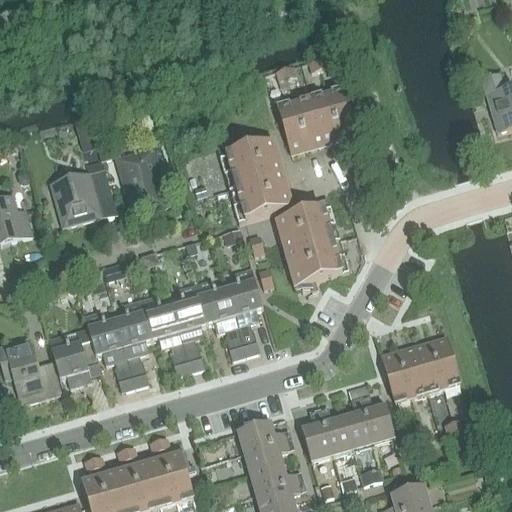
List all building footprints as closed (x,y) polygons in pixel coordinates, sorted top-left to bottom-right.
[(318,66),(321,77),(330,74),(327,63),(318,66)] [(312,79),(321,77),(318,66),(309,68),(312,79)] [(286,75),(288,85),(298,83),(295,72),(286,75)] [(279,88),(288,85),(286,75),(276,78),(279,88)] [(511,90),(504,93),(500,78),(482,83),(498,138),(511,133),(511,90)] [(357,141),(356,136),(344,93),(327,98),(341,146),(357,141)] [(341,146),(327,98),(311,102),(325,151),(341,146)] [(325,151),(311,102),(295,107),(308,155),(325,151)] [(308,155),(295,107),(278,112),(292,160),(308,155)] [(67,127),(69,140),(86,138),(85,125),(67,127)] [(275,146),(238,157),(229,159),(221,162),(220,162),(225,179),(232,177),(236,193),(285,179),(275,146)] [(235,147),(226,149),(229,159),(238,157),(235,147)] [(226,149),(218,152),(221,162),(229,159),(226,149)] [(118,152),(99,157),(102,167),(120,162),(118,152)] [(167,210),(157,176),(168,173),(162,152),(119,165),(135,219),(167,210)] [(105,174),(51,189),(63,232),(101,221),(96,205),(112,201),(105,174)] [(234,210),(239,228),(294,212),(285,179),(236,193),(241,209),(234,210)] [(0,246),(1,249),(32,240),(25,215),(17,217),(13,202),(0,205),(0,246)] [(322,214),(330,212),(327,202),(319,204),(322,214)] [(313,217),(322,214),(319,204),(310,207),(313,217)] [(275,228),(280,244),(285,260),(333,246),(329,231),(336,229),(331,212),(330,212),(322,214),(313,217),(275,228)] [(217,239),(220,250),(235,246),(231,235),(217,239)] [(252,253),(262,250),(260,240),(250,243),(252,253)] [(333,246),(285,260),(294,293),(301,291),(315,287),(349,277),(344,260),(338,262),(333,246)] [(252,253),(255,262),(265,259),(262,250),(252,253)] [(262,285),(272,282),(269,273),(259,275),(262,285)] [(263,314),(252,274),(234,279),(237,291),(227,294),(246,362),(260,358),(252,329),(259,327),(256,316),(263,314)] [(390,275),(388,285),(407,289),(409,279),(390,275)] [(272,282),(262,285),(264,295),(274,292),(272,282)] [(213,285),(196,290),(207,330),(214,328),(217,339),(224,337),(232,366),(246,362),(227,294),(217,297),(213,285)] [(315,287),(301,291),(302,296),(307,295),(308,299),(318,296),(315,287)] [(182,307),(172,309),(191,377),(205,374),(196,344),(204,342),(201,332),(207,330),(196,290),(179,295),(182,307)] [(158,300),(141,305),(152,346),(158,344),(161,355),(169,352),(177,381),(191,377),(172,309),(161,312),(158,300)] [(152,346),(141,305),(123,310),(127,322),(116,325),(135,393),(149,389),(141,360),(149,358),(146,348),(152,346)] [(103,360),(106,370),(113,368),(122,397),(135,393),(116,325),(106,328),(102,316),(85,321),(88,333),(89,333),(96,361),(97,361),(103,360)] [(90,382),(101,378),(102,378),(97,361),(96,361),(89,333),(88,333),(76,336),(80,348),(70,351),(67,339),(49,344),(60,385),(67,383),(70,393),(92,387),(90,382)] [(460,390),(452,362),(446,341),(430,346),(444,395),(460,390)] [(0,353),(0,362),(6,385),(14,383),(22,409),(60,398),(52,368),(36,373),(28,345),(0,353)] [(414,351),(428,399),(444,395),(430,346),(414,351)] [(398,355),(412,404),(428,399),(414,351),(398,355)] [(381,360),(389,388),(395,409),(412,404),(398,355),(381,360)] [(395,444),(386,411),(374,415),(370,400),(360,402),(374,450),(395,444)] [(344,423),(352,450),(353,456),(374,450),(360,402),(351,405),(356,420),(344,423)] [(319,414),(332,462),(353,456),(352,450),(344,423),(332,427),(328,412),(319,414)] [(302,435),(311,468),(332,462),(319,414),(310,417),(314,432),(302,435)] [(463,425),(453,428),(456,438),(466,435),(463,425)] [(271,428),(245,436),(238,437),(244,459),(292,445),(289,436),(274,440),(271,428)] [(456,438),(453,428),(445,430),(447,440),(456,438)] [(422,437),(425,447),(434,445),(431,434),(422,437)] [(413,439),(415,450),(425,447),(422,437),(413,439)] [(159,445),(162,455),(170,453),(168,443),(159,445)] [(153,458),(162,455),(159,445),(150,448),(153,458)] [(292,445),(244,459),(250,479),(283,470),(280,458),(295,454),(292,445)] [(126,455),(129,465),(137,462),(135,452),(126,455)] [(117,457),(120,467),(129,465),(126,455),(117,457)] [(160,511),(178,511),(194,507),(186,479),(182,465),(180,458),(147,467),(160,511)] [(93,464),(96,474),(104,471),(102,461),(93,464)] [(182,465),(186,479),(196,477),(193,467),(189,468),(187,463),(182,465)] [(87,476),(96,474),(93,464),(84,466),(87,476)] [(115,477),(125,511),(160,511),(147,467),(115,477)] [(283,470),(250,479),(256,500),(304,486),(301,477),(286,482),(283,470)] [(380,473),(360,479),(363,491),(384,486),(380,473)] [(125,511),(115,477),(82,486),(89,511),(125,511)] [(256,500),(259,511),(292,511),(295,511),(291,500),(306,496),(304,486),(256,500)] [(430,511),(424,491),(392,500),(394,511),(430,511)]
